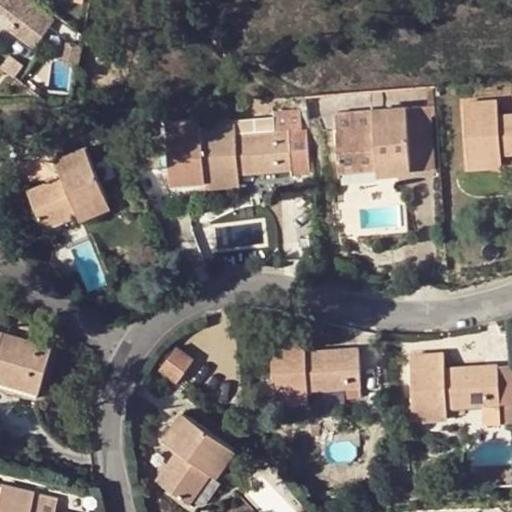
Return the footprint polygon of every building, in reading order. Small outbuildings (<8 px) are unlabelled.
[(25,0),(0,0),(0,7),(19,22),(32,5),(25,0)] [(462,107),(467,171),(488,170),(487,158),(500,157),(511,156),(511,117),(496,119),(495,104),(462,107)] [(372,133),(335,137),(338,174),(376,171),(375,165),(391,163),(391,177),(409,175),(406,132),(429,130),(429,123),(432,119),(431,110),(371,114),(372,133)] [(232,126),(199,129),(204,192),(226,191),(225,179),(237,177),(290,174),(290,184),(309,182),(304,115),(271,117),(273,137),(233,140),(232,126)] [(204,192),(199,129),(164,131),(169,195),(204,192)] [(406,132),(409,175),(433,173),(429,130),(406,132)] [(66,180),(60,182),(25,198),(41,232),(76,217),(91,210),(94,217),(109,210),(83,153),(58,164),(66,180)] [(500,169),(500,157),(487,158),(488,170),(500,169)] [(375,165),(376,171),(377,178),(391,177),(391,163),(375,165)] [(53,166),(60,182),(66,180),(58,164),(53,166)] [(238,190),(237,177),(225,179),(226,191),(238,190)] [(79,224),(94,217),(91,210),(76,217),(79,224)] [(0,375),(41,387),(51,352),(37,348),(35,353),(1,343),(2,339),(0,338),(0,375)] [(35,353),(37,348),(2,339),(1,343),(35,353)] [(304,341),(271,344),(274,408),(296,406),(295,394),(307,393),(359,390),(356,352),(305,356),(304,341)] [(195,364),(177,351),(159,377),(177,390),(195,364)] [(413,423),(434,422),(433,411),(446,410),(484,408),(485,427),(500,426),(496,368),(444,372),(443,358),(409,360),(413,423)] [(511,392),(510,367),(496,368),(500,426),(511,425),(511,392)] [(0,375),(0,386),(39,397),(41,387),(0,375)] [(308,405),(307,393),(295,394),(296,406),(308,405)] [(447,421),(446,410),(433,411),(434,422),(447,421)] [(182,416),(167,438),(182,448),(177,454),(156,486),(188,508),(209,477),(219,462),(224,467),(234,453),(182,416)] [(162,444),(177,454),(182,448),(167,438),(162,444)] [(215,480),(224,467),(219,462),(209,477),(215,480)] [(32,497),(0,490),(0,511),(34,511),(29,511),(32,497)]
